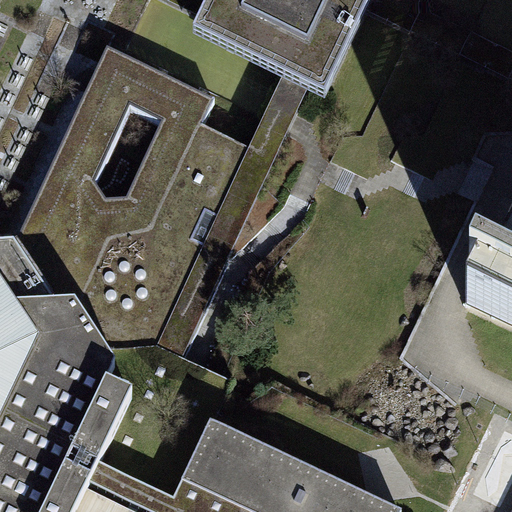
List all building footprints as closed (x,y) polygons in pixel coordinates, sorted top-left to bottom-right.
[(159,0),(203,21),(209,8),(213,0),(159,0)] [(213,0),(209,8),(203,21),(193,41),(277,81),(282,83),(292,88),(296,90),(308,96),(325,104),(367,16),(371,9),(374,1),(374,0),(213,0)] [(511,85),(511,53),(403,0),(374,0),(374,1),(371,9),(367,16),(511,85)] [(84,85),(60,137),(35,190),(7,251),(2,261),(0,265),(0,289),(19,315),(72,311),(110,367),(100,387),(129,400),(100,469),(174,504),(211,427),(234,383),(207,370),(194,364),(184,359),(171,353),(157,347),(182,293),(250,151),(202,128),(214,102),(107,53),(102,65),(84,85)] [(171,353),(184,359),(209,305),(231,259),(288,138),(293,128),(298,117),(308,96),(296,90),(292,88),(282,83),(250,151),(182,293),(157,347),(171,353)] [(511,249),(505,265),(511,269),(511,277),(510,282),(476,268),(470,281),(477,285),(467,310),(511,331),(511,249)] [(19,315),(0,289),(0,265),(2,261),(7,251),(0,251),(0,511),(79,511),(100,469),(129,400),(100,387),(110,367),(72,311),(19,315)] [(174,504),(100,469),(79,511),(390,511),(211,427),(174,504)]
